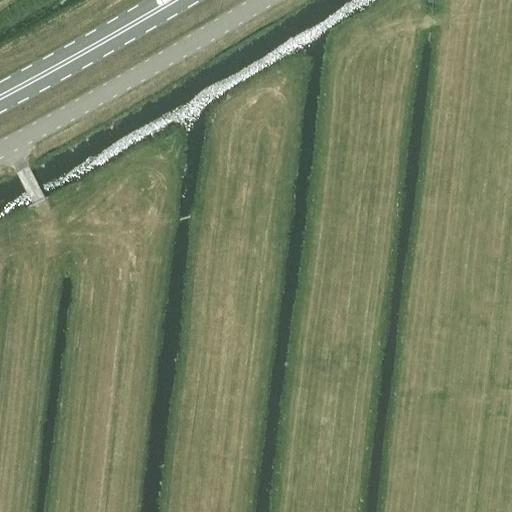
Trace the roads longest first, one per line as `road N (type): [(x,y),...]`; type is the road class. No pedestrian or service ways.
road 1 (unclassified): [(0,147),(258,0)]
road 2 (primary): [(0,97),(174,0)]
